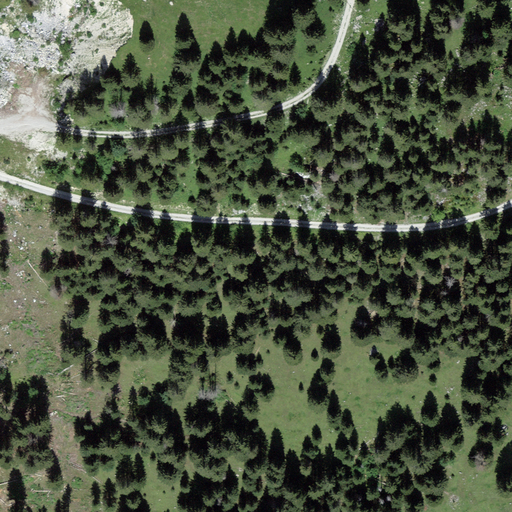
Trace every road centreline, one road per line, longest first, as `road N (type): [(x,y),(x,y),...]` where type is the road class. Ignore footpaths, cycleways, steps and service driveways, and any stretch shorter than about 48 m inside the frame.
road 1 (track): [(511,203),(458,221),(391,226),(182,216),(0,174)]
road 2 (track): [(351,0),(328,67),(298,101),(236,120),(134,133),(0,121)]
